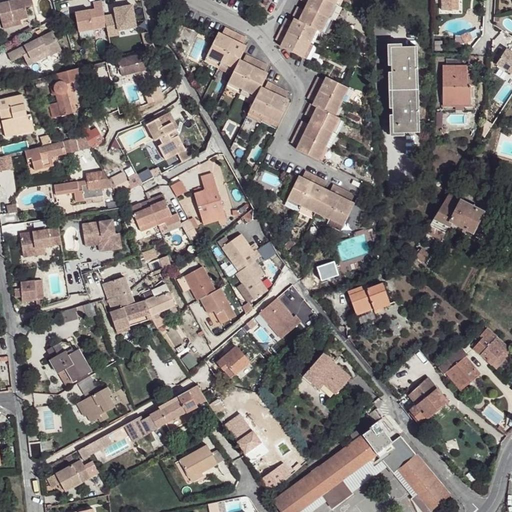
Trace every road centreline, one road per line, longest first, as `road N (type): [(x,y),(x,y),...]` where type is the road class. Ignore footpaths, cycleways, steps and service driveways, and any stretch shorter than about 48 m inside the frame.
road 1 (residential): [(151,0),(289,275),(385,391),(389,409),(483,511)]
road 2 (unknown): [(30,468),(198,374)]
road 3 (unknown): [(511,441),(464,416),(428,372),(401,385)]
